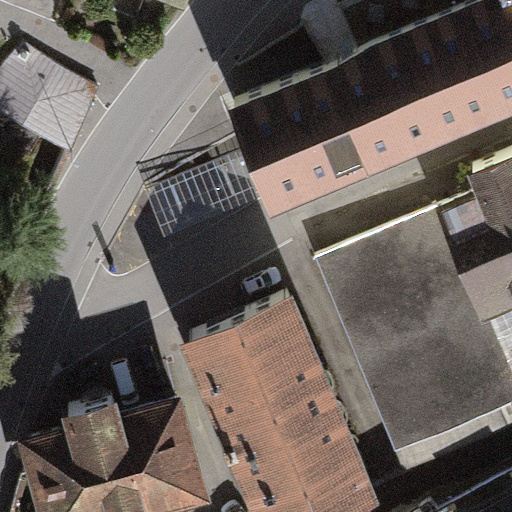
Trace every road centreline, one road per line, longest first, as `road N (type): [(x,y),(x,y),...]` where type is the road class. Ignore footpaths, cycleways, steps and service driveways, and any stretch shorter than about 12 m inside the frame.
road 1 (residential): [(17,359),(281,217),(511,125)]
road 2 (residential): [(147,111),(17,359)]
road 3 (residential): [(147,111),(0,18)]
road 4 (residential): [(246,0),(147,111)]
